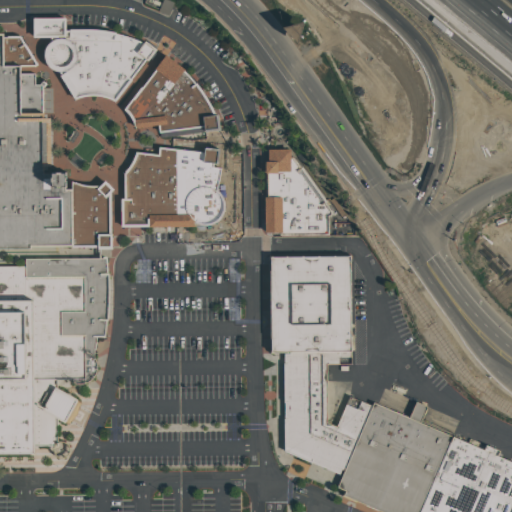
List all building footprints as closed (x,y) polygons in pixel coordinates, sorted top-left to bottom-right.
[(34,20),(33,39),(51,38),(53,45),(44,51),(47,64),(55,73),(67,74),(59,80),(74,97),(65,101),(77,114),(88,109),(98,110),(109,113),(146,61),(156,51),(146,42),(142,47),(122,36),(104,32),(65,31),(68,19),(34,20)] [(72,247),(30,247),(30,249),(0,249),(0,35),(5,35),(5,41),(18,41),(35,66),(18,66),(19,80),(30,80),(31,93),(49,93),(49,160),(44,160),(44,173),(64,172),(64,187),(72,187),(72,247)] [(165,58),(117,120),(126,133),(135,129),(158,127),(158,135),(202,127),(201,135),(220,132),(217,117),(203,96),(189,79),(185,74),(165,58)] [(124,152),(117,164),(127,172),(125,175),(125,201),(120,201),(121,229),(196,227),(206,228),(217,224),(224,215),(225,203),(217,192),(221,170),(217,166),(219,152),(206,150),(206,155),(160,150),(159,156),(133,154),(124,152)] [(268,151),(294,151),(357,236),(269,237),(268,151)] [(72,247),(109,248),(110,191),(112,188),(104,181),(100,185),(98,175),(88,174),(83,173),(80,171),(74,180),(72,178),(72,187),(72,247)] [(270,256),(271,351),(282,351),(282,448),(306,466),(319,470),(339,482),(336,491),(383,511),(511,511),(511,463),(423,424),(428,411),(417,403),(407,423),(372,402),(371,409),(350,397),(336,426),(326,422),(326,354),(351,356),(353,257),(270,256)] [(0,456),(34,455),(51,452),(59,443),(58,421),(71,425),(81,404),(56,390),(56,379),(91,382),(101,373),(93,357),(99,336),(107,338),(111,306),(107,259),(99,261),(24,261),(24,271),(0,271),(0,456)]
